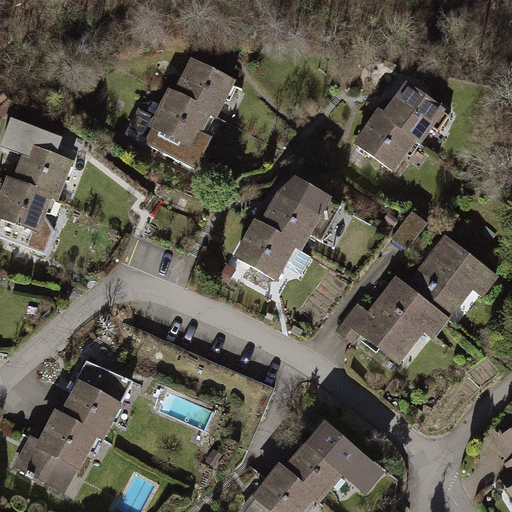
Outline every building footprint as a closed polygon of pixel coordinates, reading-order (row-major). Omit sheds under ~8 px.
[(236,79),(191,57),(174,91),(214,110),(211,115),(217,118),(236,79)] [(447,111),(406,81),(384,114),(419,141),(424,144),(447,111)] [(174,91),(168,88),(149,127),(151,128),(145,143),(199,168),(213,138),(203,133),(211,115),(214,110),(174,91)] [(384,114),(378,109),(354,143),(396,172),(419,141),(384,114)] [(62,138),(11,119),(0,146),(0,149),(22,157),(13,179),(53,194),(51,199),(58,202),(74,161),(56,154),(62,138)] [(277,193),(260,222),(298,244),(296,248),(302,251),(333,197),(296,176),(277,193)] [(13,179),(7,177),(0,193),(0,219),(38,233),(51,199),(53,194),(13,179)] [(260,222),(256,219),(234,257),(280,281),(296,248),(298,244),(260,222)] [(445,235),(408,284),(451,320),(473,290),(484,298),(499,276),(445,235)] [(451,320),(396,276),(369,312),(359,304),(337,332),(353,346),(361,336),(401,364),(426,333),(434,340),(451,320)] [(88,362),(59,412),(99,435),(106,438),(123,403),(119,401),(130,382),(88,362)] [(59,412),(55,409),(39,441),(30,436),(14,467),(65,494),(99,435),(59,412)] [(511,430),(493,442),(510,469),(499,476),(511,496),(511,430)] [(339,465),(308,440),(285,468),(315,495),(312,499),(321,505),(333,489),(347,500),(363,478),(342,461),(339,465)] [(285,468),(280,463),(252,497),(255,500),(247,511),(302,511),(312,499),(315,495),(285,468)]
